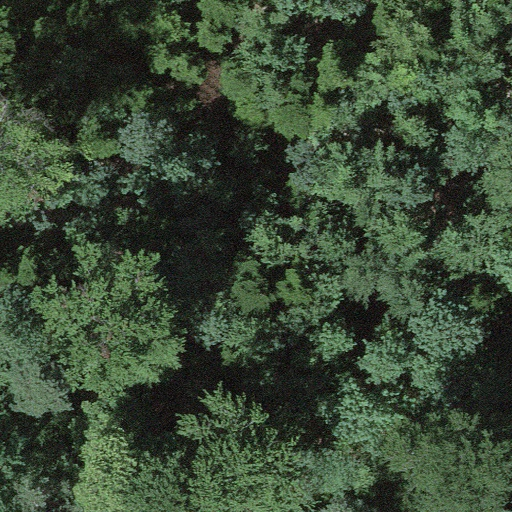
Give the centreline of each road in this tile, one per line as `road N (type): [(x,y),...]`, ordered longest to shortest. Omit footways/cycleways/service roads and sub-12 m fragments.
road 1 (track): [(511,89),(165,194),(0,216)]
road 2 (track): [(271,511),(511,322)]
